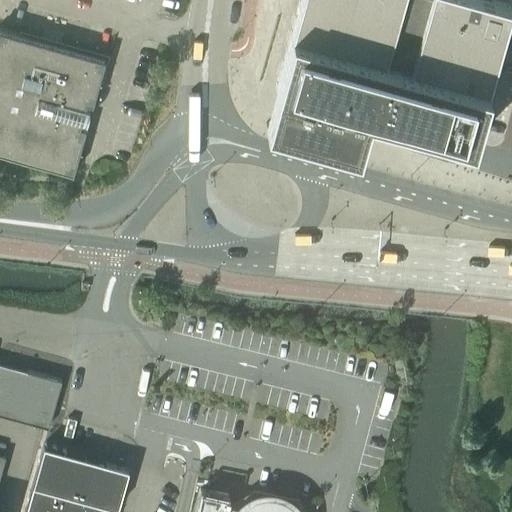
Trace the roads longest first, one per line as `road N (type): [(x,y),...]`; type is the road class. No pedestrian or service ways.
road 1 (tertiary): [(281,257),(511,273)]
road 2 (tertiary): [(511,222),(309,166)]
road 3 (tertiary): [(200,127),(166,142),(143,185),(116,208),(31,226)]
road 4 (unclassified): [(207,44),(47,0)]
